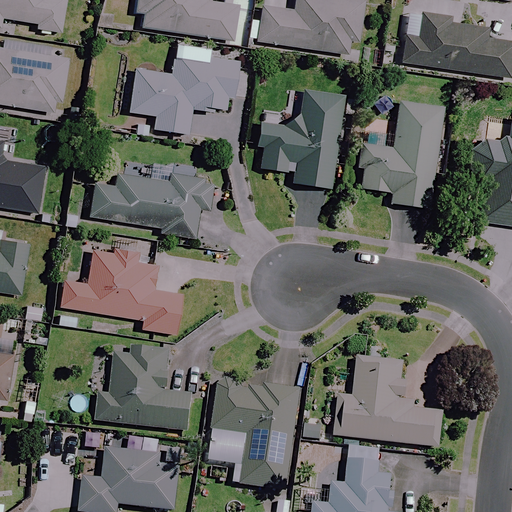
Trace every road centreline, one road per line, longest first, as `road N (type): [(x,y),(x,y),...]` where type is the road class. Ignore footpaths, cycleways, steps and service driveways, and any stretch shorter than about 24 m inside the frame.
road 1 (residential): [(294,287),(357,275),(456,288),(490,304),(511,355),(511,390)]
road 2 (residential): [(511,393),(492,511)]
